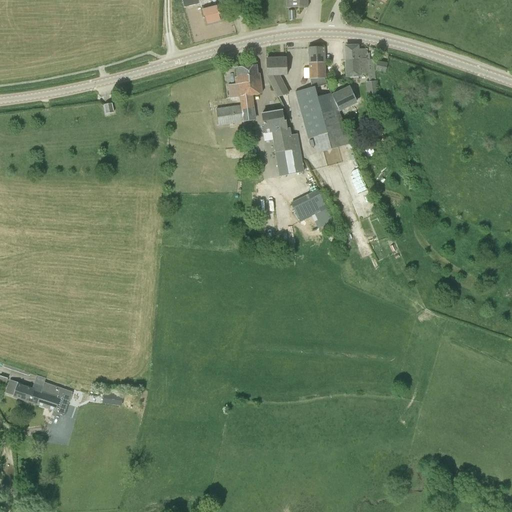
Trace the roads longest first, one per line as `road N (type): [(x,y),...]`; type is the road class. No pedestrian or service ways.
road 1 (tertiary): [(0,101),(180,61)]
road 2 (tertiary): [(511,82),(415,49),(334,34)]
road 3 (tertiary): [(334,34),(262,40),(180,61)]
